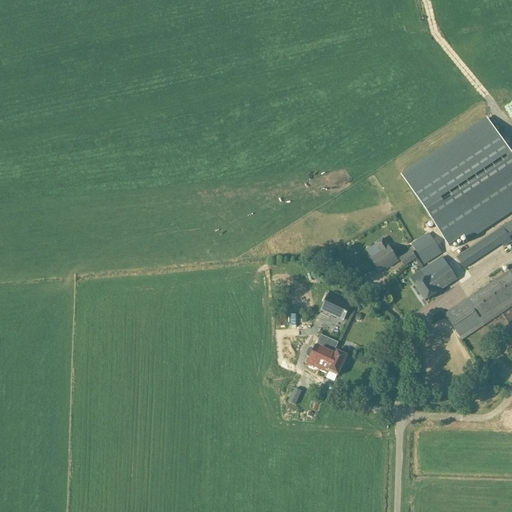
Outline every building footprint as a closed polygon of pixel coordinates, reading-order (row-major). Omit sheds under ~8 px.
[(467,243),(511,212),(511,157),(486,118),(400,175),(431,221),(448,247),(464,237),(467,243)] [(502,228),(456,258),(466,273),(474,268),(472,265),(501,245),(503,248),(511,243),(502,228)] [(442,254),(429,234),(413,244),(411,245),(419,258),(424,266),(440,255),(442,254)] [(385,268),(387,270),(398,262),(383,239),(376,244),(382,253),(371,260),(376,267),(379,272),(385,268)] [(417,259),(411,251),(399,260),(400,261),(404,267),(417,259)] [(437,294),(457,280),(442,257),(420,272),(425,279),(414,287),(425,303),(437,294)] [(484,326),(511,306),(511,267),(508,270),(509,272),(444,315),(462,341),(484,326)] [(350,302),(330,292),(321,311),(342,321),(350,302)] [(276,337),(277,362),(296,361),(295,336),(276,337)] [(308,366),(328,375),(330,372),(338,376),(347,357),(337,353),(318,344),(308,366)] [(501,370),(492,365),(489,370),(498,376),(501,370)] [(302,392),(294,388),(288,403),(295,406),(302,392)]
